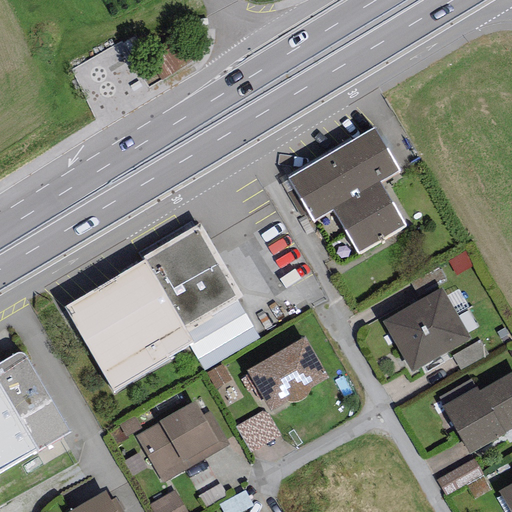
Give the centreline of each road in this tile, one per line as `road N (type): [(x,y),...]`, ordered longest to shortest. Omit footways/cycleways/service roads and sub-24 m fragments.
road 1 (primary): [(0,271),(451,0)]
road 2 (unclassified): [(253,154),(334,296),(343,340),(442,511)]
road 3 (primary): [(376,0),(95,172)]
road 4 (unclassified): [(253,154),(510,0)]
road 5 (unclassified): [(0,303),(253,154)]
road 6 (unclassified): [(322,0),(114,132),(95,172)]
road 7 (unknown): [(10,297),(135,511)]
